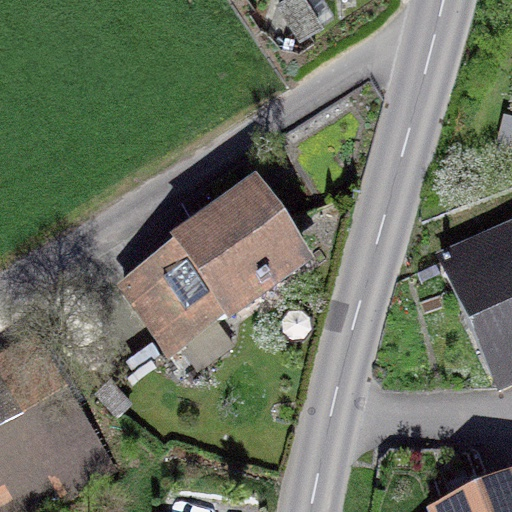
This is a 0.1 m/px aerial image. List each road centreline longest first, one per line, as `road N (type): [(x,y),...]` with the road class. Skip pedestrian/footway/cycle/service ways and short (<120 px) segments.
road 1 (residential): [(425,56),(372,56),(339,73),(0,290)]
road 2 (tertiary): [(425,56),(329,397),(308,511)]
